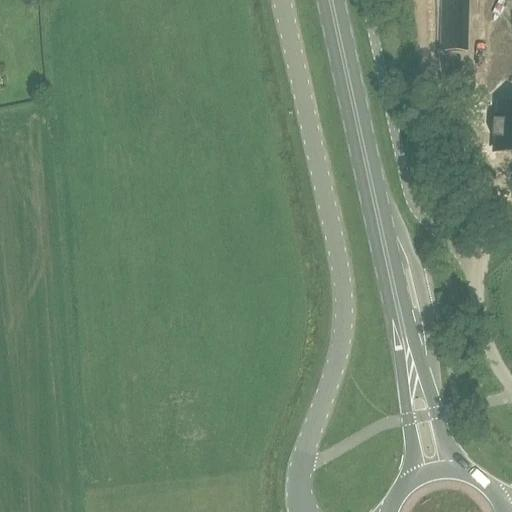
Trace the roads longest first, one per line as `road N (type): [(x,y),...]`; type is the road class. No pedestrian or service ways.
road 1 (unclassified): [(280,0),(337,262),(340,327),(299,469),(299,511)]
road 2 (primary): [(434,473),(327,0)]
